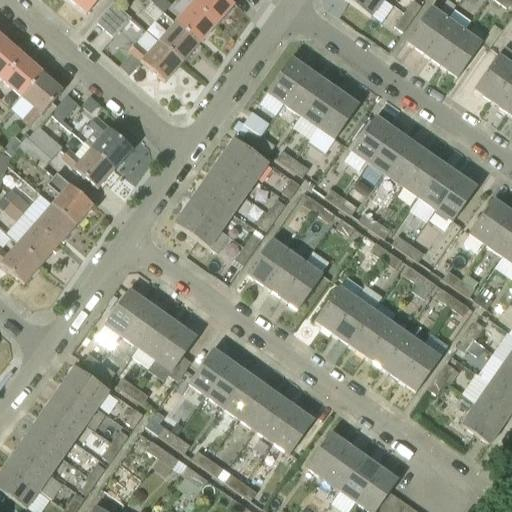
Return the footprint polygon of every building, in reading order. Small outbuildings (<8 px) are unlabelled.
[(69,0),(88,16),(102,0),(69,0)] [(170,7),(162,0),(145,0),(152,5),(163,15),(170,7)] [(197,0),(192,6),(217,27),(235,7),(226,0),(197,0)] [(385,2),(381,0),(344,0),(373,20),(385,2)] [(511,3),(508,0),(491,0),(506,11),(511,3)] [(421,9),(413,3),(404,15),(412,21),(421,9)] [(96,24),(105,32),(122,13),(113,5),(96,24)] [(163,15),(152,5),(145,12),(157,22),(163,15)] [(199,47),(217,27),(192,6),(175,26),(199,47)] [(406,45),(424,57),(448,21),(432,10),(431,10),(406,45)] [(131,20),(122,13),(105,32),(114,40),(131,20)] [(412,21),(404,15),(395,29),(403,35),(412,21)] [(465,33),(448,21),(424,57),(440,69),(465,33)] [(175,26),(158,46),(182,67),(199,47),(175,26)] [(458,81),(481,47),(490,52),(503,33),(492,26),(481,44),(465,33),(440,69),(458,81)] [(0,47),(0,80),(3,83),(23,59),(4,43),(0,47)] [(166,85),(182,67),(158,46),(149,56),(137,45),(130,53),(166,85)] [(473,92),(490,105),(511,73),(511,53),(504,48),(473,92)] [(2,84),(22,100),(43,76),(23,59),(3,83),(2,84)] [(309,72),(291,60),(267,95),(285,107),(309,72)] [(325,84),(309,72),(285,107),(301,118),(325,84)] [(511,73),(490,105),(507,116),(511,108),(511,73)] [(43,76),(22,100),(34,110),(23,122),(32,129),(63,93),(43,76)] [(325,84),(301,118),(318,130),(342,95),(325,84)] [(342,95),(318,130),(336,142),(359,107),(342,95)] [(78,106),(68,97),(52,118),(71,134),(73,132),(63,123),(78,106)] [(255,146),(261,138),(269,126),(253,115),(239,135),(255,146)] [(86,145),(84,146),(114,173),(132,151),(96,120),(89,128),(102,139),(92,150),(86,145)] [(369,167),(392,132),(375,120),(351,154),(369,167)] [(39,130),(29,142),(52,162),(63,150),(39,130)] [(409,143),(392,132),(369,167),(385,178),(409,143)] [(11,159),(22,145),(14,138),(2,152),(11,159)] [(275,148),(261,138),(255,146),(270,156),(275,148)] [(52,162),(29,142),(27,141),(20,150),(45,171),(52,162)] [(233,141),(233,142),(221,159),(257,183),(269,166),(233,141)] [(385,178),(402,190),(426,155),(409,143),(385,178)] [(138,186),(155,154),(137,145),(121,177),(138,186)] [(98,191),(114,173),(84,146),(76,157),(70,152),(62,161),(98,191)] [(277,162),(290,171),(296,163),(283,154),(277,162)] [(0,188),(1,188),(11,159),(0,155),(0,188)] [(426,155),(402,190),(418,202),(442,166),(426,155)] [(257,183),(221,159),(210,176),(246,200),(257,183)] [(309,171),(296,163),(290,171),(303,179),(309,171)] [(442,166),(418,202),(435,213),(459,178),(442,166)] [(198,192),(234,217),(246,200),(210,176),(198,192)] [(93,207),(58,177),(49,188),(60,197),(51,208),(75,228),(93,207)] [(477,190),(459,178),(435,213),(452,225),(477,190)] [(291,201),(299,187),(291,182),(282,195),(291,201)] [(234,217),(198,192),(187,209),(229,238),(239,222),(233,218),(234,217)] [(339,210),(345,202),(331,192),(325,201),(339,210)] [(23,216),(30,207),(18,197),(11,205),(23,216)] [(316,216),(322,208),(309,199),(303,207),(316,216)] [(277,202),(267,218),(275,223),(285,208),(277,202)] [(357,210),(345,202),(339,210),(352,218),(357,210)] [(484,249),(485,249),(510,214),(492,202),(468,237),(469,238),(467,241),(483,252),(484,249)] [(23,216),(11,205),(4,214),(16,224),(23,216)] [(58,247),(75,228),(51,208),(34,227),(58,247)] [(334,217),(322,208),(316,216),(329,225),(334,217)] [(229,238),(187,209),(175,227),(217,255),(229,239),(228,238),(229,238)] [(275,223),(267,218),(260,213),(259,216),(260,216),(254,225),(267,234),(275,223)] [(511,245),(511,215),(510,214),(485,249),(502,261),(511,245)] [(372,233),(378,225),(364,216),(359,224),(372,233)] [(350,240),(355,232),(338,220),(333,228),(350,240)] [(390,234),(378,225),(372,233),(385,241),(390,234)] [(58,247),(34,227),(18,246),(42,266),(58,247)] [(253,237),(245,249),(253,254),(261,242),(253,237)] [(398,239),(392,247),(406,256),(411,248),(398,239)] [(289,254),(272,242),(247,277),(265,289),(289,254)] [(511,245),(502,261),(511,267),(511,245)] [(0,264),(25,286),(42,266),(18,246),(8,257),(0,249),(0,264)] [(370,254),(383,263),(388,255),(376,246),(370,254)] [(424,256),(411,248),(406,256),(418,264),(424,256)] [(233,266),(240,270),(241,271),(253,254),(245,249),(233,266)] [(306,265),(289,254),(265,289),(281,301),(306,265)] [(388,255),(383,263),(396,272),(401,264),(388,255)] [(323,278),(306,265),(281,301),(298,313),(323,278)] [(404,278),(419,288),(425,280),(409,270),(404,278)] [(456,291),(462,283),(449,274),(443,283),(456,291)] [(427,304),(432,297),(437,289),(425,280),(419,288),(414,295),(427,304)] [(475,292),(462,283),(456,291),(469,300),(475,292)] [(501,300),(509,305),(511,301),(511,287),(510,286),(501,300)] [(315,325),(333,337),(357,301),(339,289),(315,325)] [(105,327),(122,339),(146,304),(129,292),(105,327)] [(443,293),(437,301),(433,307),(445,316),(450,309),(455,301),(443,293)] [(485,313),(491,304),(478,295),(472,303),(485,313)] [(500,319),(509,305),(501,300),(492,313),(500,319)] [(333,337),(349,348),(373,313),(357,301),(333,337)] [(455,301),(450,309),(463,318),(468,310),(455,301)] [(146,304),(122,339),(139,351),(163,316),(146,304)] [(390,324),(373,313),(349,348),(366,360),(390,324)] [(155,362),(179,328),(163,316),(139,351),(155,362)] [(366,360),(383,371),(407,336),(390,324),(366,360)] [(467,338),(475,343),(484,330),(476,325),(467,338)] [(155,362),(173,375),(197,340),(179,328),(155,362)] [(400,382),(424,347),(407,336),(383,371),(400,382)] [(475,343),(467,338),(458,351),(465,356),(475,343)] [(441,359),(424,347),(400,382),(417,395),(441,359)] [(203,398),(206,400),(231,364),(213,352),(182,396),(197,407),(203,398)] [(97,374),(102,367),(89,358),(84,365),(97,374)] [(247,376),(231,364),(206,400),(222,411),(247,376)] [(511,369),(506,365),(491,386),(511,400),(511,369)] [(115,376),(102,367),(97,374),(110,383),(115,376)] [(460,375),(454,372),(446,367),(437,380),(445,386),(446,384),(452,387),(460,375)] [(97,411),(110,394),(75,369),(62,387),(97,411)] [(222,411),(239,423),(264,388),(247,376),(222,411)] [(445,386),(437,380),(428,393),(437,397),(445,386)] [(129,397),(135,390),(123,381),(117,388),(129,397)] [(511,400),(491,386),(477,407),(505,427),(511,416),(511,400)] [(51,403),(86,428),(97,411),(62,387),(51,403)] [(239,423),(255,435),(280,399),(264,388),(239,423)] [(148,399),(135,390),(129,397),(142,407),(148,399)] [(255,435),(272,446),(297,411),(280,399),(255,435)] [(39,420),(74,444),(86,428),(51,403),(39,420)] [(505,427),(477,407),(461,429),(490,448),(505,427)] [(272,446),(289,459),(314,424),(297,411),(272,446)] [(142,418),(134,412),(126,425),(133,430),(142,418)] [(27,436),(63,461),(74,444),(39,420),(27,436)] [(176,439),(164,431),(159,439),(171,447),(176,439)] [(112,445),(120,451),(128,439),(120,433),(112,445)] [(306,470),(323,482),(348,447),(331,435),(306,470)] [(16,453),(51,478),(63,461),(27,436),(16,453)] [(190,448),(176,439),(171,447),(185,456),(190,448)] [(120,451),(112,445),(102,459),(110,465),(120,451)] [(146,453),(161,463),(167,455),(152,445),(146,453)] [(365,459),(348,447),(323,482),(339,494),(365,459)] [(4,470),(39,494),(51,478),(16,453),(4,470)] [(211,463),(198,454),(193,462),(206,471),(211,463)] [(161,463),(155,472),(166,480),(178,462),(167,455),(161,463)] [(339,494),(356,506),(381,470),(365,459),(339,494)] [(224,472),(211,463),(206,471),(218,479),(224,472)] [(88,479),(96,485),(105,472),(97,467),(88,479)] [(0,475),(0,492),(27,511),(39,494),(4,470),(0,475)] [(398,483),(381,470),(356,506),(364,511),(377,511),(390,494),(398,483)] [(208,483),(195,475),(189,483),(202,491),(208,483)] [(225,485),(239,495),(244,487),(231,477),(225,485)] [(88,479),(79,492),(87,497),(96,485),(88,479)] [(256,495),(244,487),(239,495),(251,503),(256,495)] [(392,511),(400,502),(390,494),(377,511),(392,511)] [(65,511),(76,511),(81,505),(74,500),(65,511)] [(227,510),(230,511),(245,511),(246,511),(233,501),(227,510)] [(392,511),(408,511),(410,509),(400,502),(392,511)]
